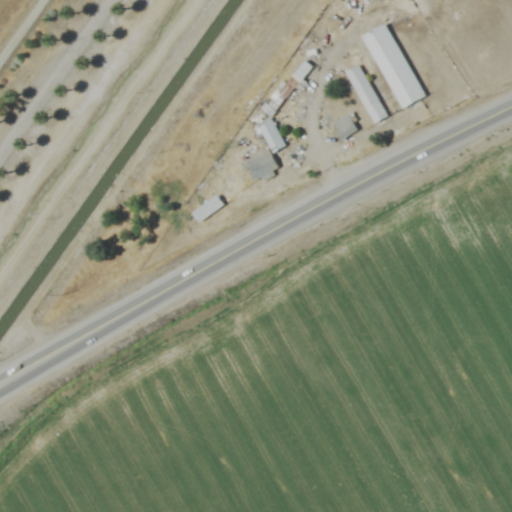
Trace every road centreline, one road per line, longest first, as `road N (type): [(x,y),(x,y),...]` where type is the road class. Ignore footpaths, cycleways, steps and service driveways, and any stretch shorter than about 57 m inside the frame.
road 1 (primary): [(0,390),(511,104)]
road 2 (residential): [(0,160),(115,0)]
